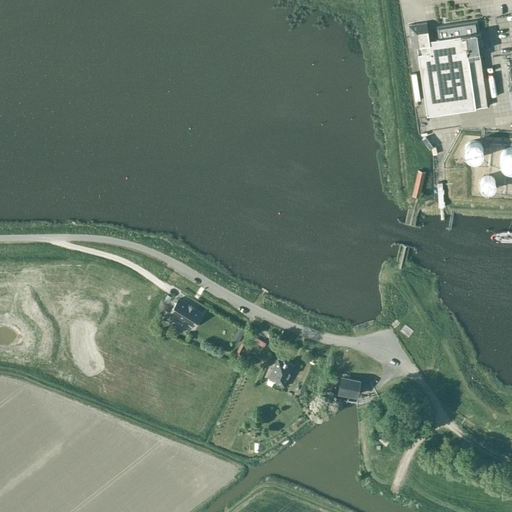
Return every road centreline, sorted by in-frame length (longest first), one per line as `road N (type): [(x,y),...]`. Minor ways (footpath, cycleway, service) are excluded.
road 1 (unclassified): [(0,238),(136,246),(250,308),(378,355)]
road 2 (track): [(511,464),(451,425),(419,381)]
